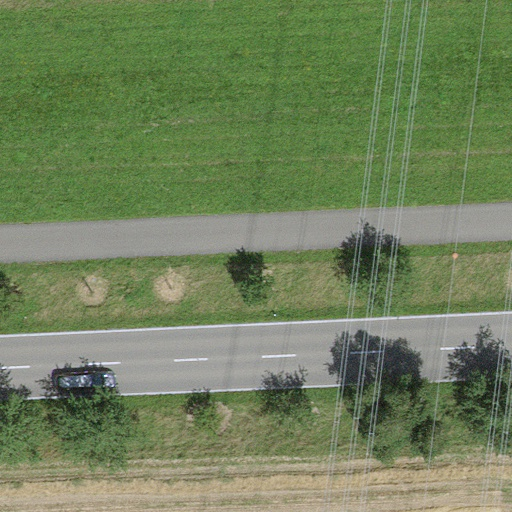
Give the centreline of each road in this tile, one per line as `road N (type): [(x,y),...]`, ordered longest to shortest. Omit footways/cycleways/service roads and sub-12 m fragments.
road 1 (track): [(0,243),(511,220)]
road 2 (secondary): [(511,345),(0,367)]
